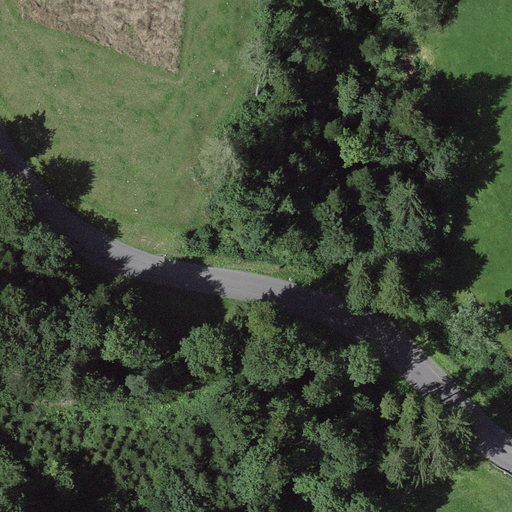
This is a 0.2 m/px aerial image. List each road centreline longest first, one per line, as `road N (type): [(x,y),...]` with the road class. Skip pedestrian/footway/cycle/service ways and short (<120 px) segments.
road 1 (tertiary): [(0,147),(24,186),(103,250),(339,316),(399,349),(488,445),(511,458)]
road 2 (track): [(511,440),(423,464),(402,495),(409,511)]
